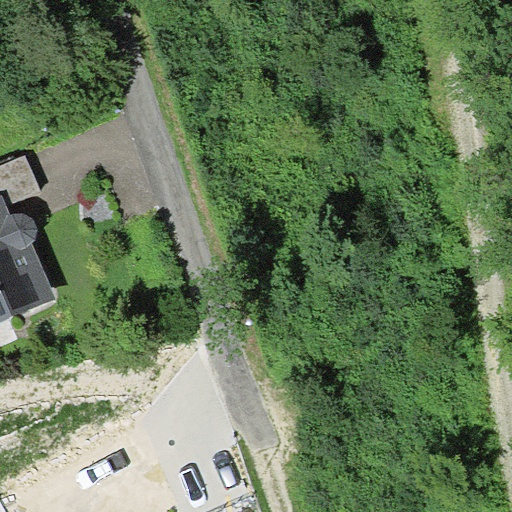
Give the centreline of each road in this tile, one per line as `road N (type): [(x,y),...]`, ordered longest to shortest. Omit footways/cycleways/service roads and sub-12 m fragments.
road 1 (track): [(93,0),(284,511)]
road 2 (track): [(435,0),(511,425)]
